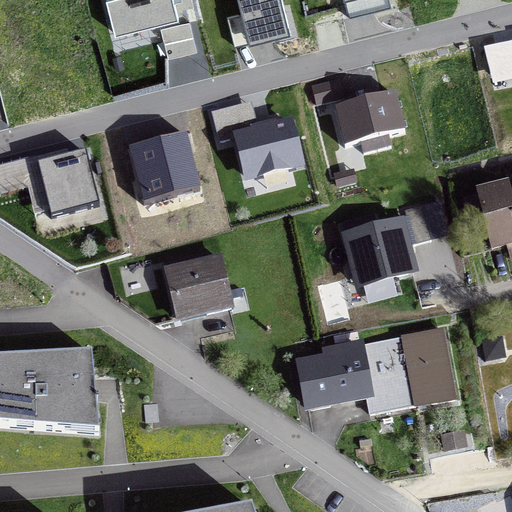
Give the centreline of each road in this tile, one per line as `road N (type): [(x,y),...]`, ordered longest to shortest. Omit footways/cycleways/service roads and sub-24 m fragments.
road 1 (residential): [(511,14),(0,145)]
road 2 (residential): [(0,492),(273,482),(323,460)]
road 3 (residential): [(323,460),(109,315)]
road 4 (residential): [(109,315),(0,236)]
